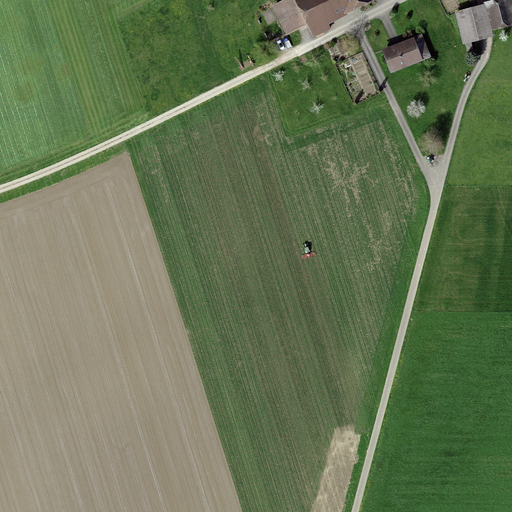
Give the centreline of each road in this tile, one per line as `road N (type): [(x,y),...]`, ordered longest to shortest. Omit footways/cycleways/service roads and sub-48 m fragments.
road 1 (track): [(0,191),(412,0)]
road 2 (track): [(353,511),(439,196)]
road 3 (track): [(439,196),(487,41),(480,0)]
road 4 (track): [(361,25),(439,196)]
